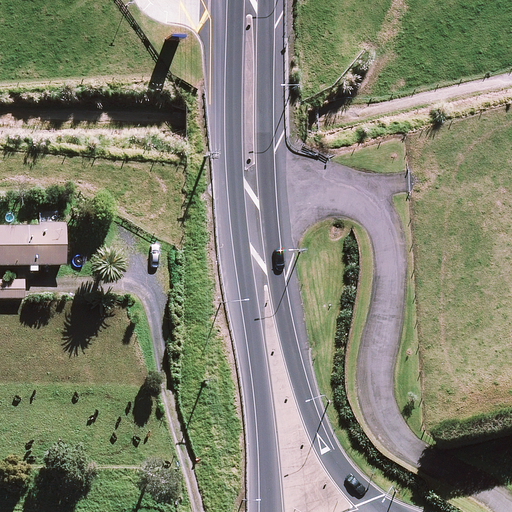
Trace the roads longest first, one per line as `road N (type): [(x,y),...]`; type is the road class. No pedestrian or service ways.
road 1 (track): [(0,121),(311,125),(511,80)]
road 2 (secondary): [(248,193),(302,389),(328,453),(382,511)]
road 3 (secondary): [(272,511),(247,289),(248,193)]
road 4 (secondary): [(248,193),(249,0)]
